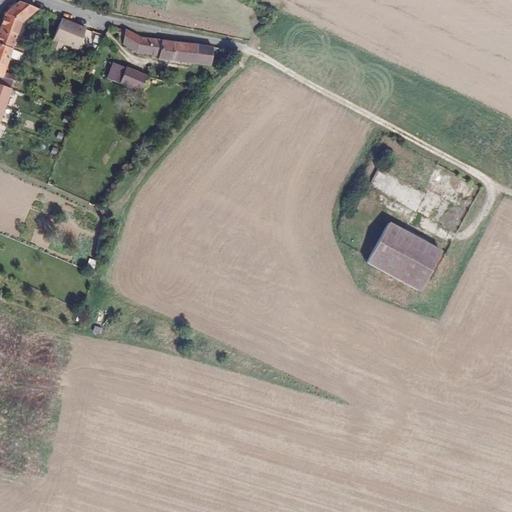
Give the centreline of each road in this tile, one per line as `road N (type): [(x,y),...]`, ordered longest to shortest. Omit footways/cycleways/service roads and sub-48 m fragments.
road 1 (track): [(240,47),(511,202)]
road 2 (residential): [(45,0),(240,47)]
